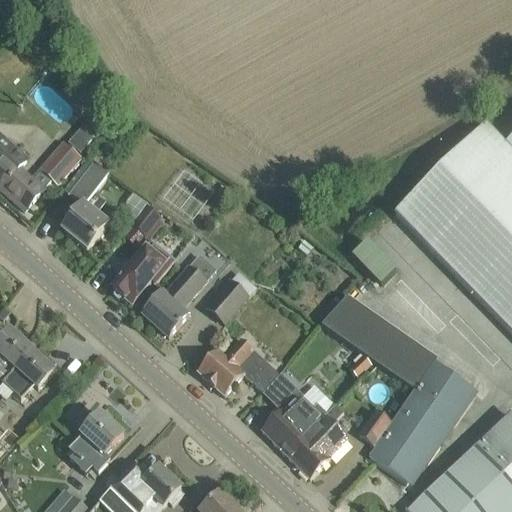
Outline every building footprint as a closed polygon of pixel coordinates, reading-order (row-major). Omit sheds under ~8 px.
[(88,123),(68,146),(80,156),(100,134),(88,123)] [(395,216),(511,336),(511,141),(506,147),(486,127),(395,216)] [(30,162),(0,135),(0,192),(25,214),(45,192),(22,171),(30,162)] [(82,161),(63,145),(40,172),(53,183),(58,188),(82,161)] [(83,209),(75,218),(63,233),(88,253),(108,228),(96,218),(106,205),(95,197),(108,181),(94,170),(71,199),(83,209)] [(149,208),(132,229),(146,240),(160,223),(150,210),(150,209),(149,208)] [(377,241),(360,258),(387,285),(403,269),(377,241)] [(148,251),(147,250),(122,281),(121,280),(119,283),(120,284),(113,293),(133,309),(152,285),(155,288),(175,263),(153,245),(148,251)] [(200,260),(177,285),(166,297),(163,295),(143,318),(169,341),(189,318),(184,313),(208,286),(207,285),(216,274),(200,260)] [(231,285),(231,284),(207,312),(225,328),(249,301),(249,302),(257,292),(239,276),(231,285)] [(3,388),(33,355),(10,334),(0,345),(0,377),(6,383),(2,387),(3,388)] [(218,354),(212,361),(198,376),(225,400),(244,379),(251,386),(252,385),(263,396),(280,378),(242,343),(225,361),(218,354)] [(33,355),(3,388),(21,405),(35,389),(39,393),(55,375),(33,355)] [(363,360),(349,372),(358,381),(371,369),(363,360)] [(415,397),(370,461),(406,487),(472,393),(436,369),(414,396),(415,397)] [(262,434),(286,459),(327,418),(317,408),(314,411),(288,385),(270,403),(282,414),(262,434)] [(327,418),(286,459),(310,483),(348,445),(334,431),(337,427),(336,426),(344,417),(336,409),(327,418)] [(374,451),(392,427),(377,416),(359,439),(374,451)] [(100,417),(86,431),(81,438),(82,439),(69,454),(74,459),(69,464),(86,478),(93,471),(99,477),(110,464),(105,459),(124,439),(100,417)] [(511,511),(511,419),(511,418),(408,511),(511,511)] [(148,481),(134,468),(98,506),(105,511),(162,511),(168,505),(173,509),(183,498),(179,494),(181,491),(159,470),(148,481)] [(235,511),(220,496),(203,511),(235,511)] [(66,511),(85,511),(75,503),(66,511)]
